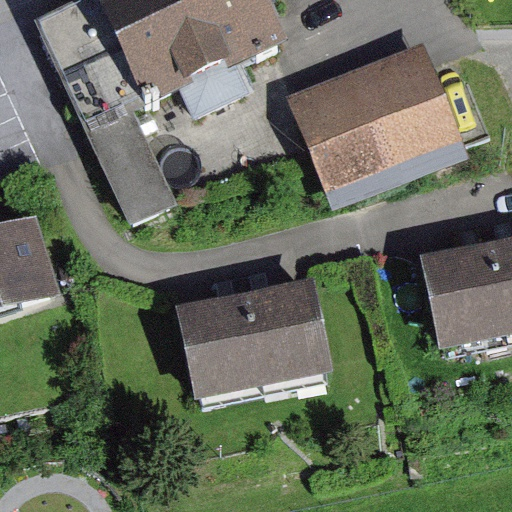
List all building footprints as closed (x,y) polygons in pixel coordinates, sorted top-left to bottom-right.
[(226,95),(279,71),(246,0),(111,0),(80,14),(134,133),(171,116),(184,146),(238,121),(226,95)] [(476,0),(481,11),(504,0),(476,0)] [(460,188),(492,176),(465,110),(436,121),(422,84),(282,139),(330,260),(467,206),(460,188)] [(123,269),(174,248),(111,97),(60,119),(123,269)] [(0,340),(55,324),(30,245),(0,254),(0,340)] [(437,368),(511,354),(511,258),(420,276),(437,368)] [(330,400),(311,310),(171,339),(191,429),(330,400)]
